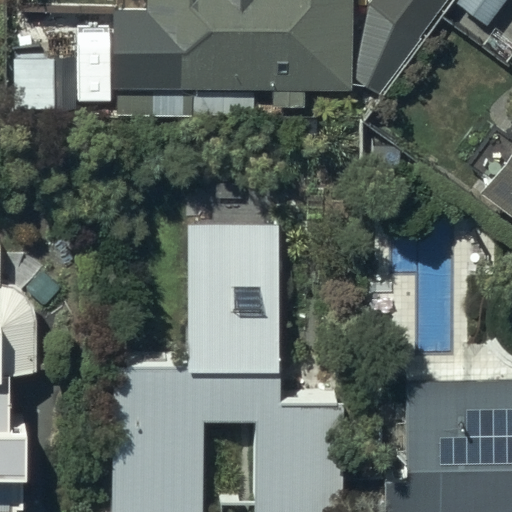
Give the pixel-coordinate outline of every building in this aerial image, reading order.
[(142,0),(143,5),(109,4),(108,84),(114,84),(114,111),(252,113),(253,83),(270,84),(269,101),(302,102),(302,84),(347,85),(348,0),(142,0)] [(439,0),(399,0),(425,19),(439,0)] [(501,0),(457,0),(456,1),(486,22),(501,0)] [(511,213),(511,137),(476,187),(511,213)] [(276,219),(182,220),(181,359),(105,360),(106,511),(197,511),(197,415),(252,414),(252,511),(337,511),(337,389),(278,390),(276,219)] [(6,409),(5,371),(32,371),(31,311),(31,309),(31,308),(31,306),(30,305),(30,303),(30,302),(29,300),(29,299),(28,297),(27,296),(26,294),(26,293),(25,292),(24,291),(23,289),(22,288),(20,287),(19,286),(18,285),(17,285),(15,284),(14,283),(13,282),(11,282),(10,281),(8,281),(6,281),(5,280),(3,280),(2,280),(0,280),(0,279),(0,511),(13,511),(13,503),(20,503),(23,410),(6,409)] [(402,468),(382,468),(381,511),(511,511),(511,381),(402,382),(402,468)]
